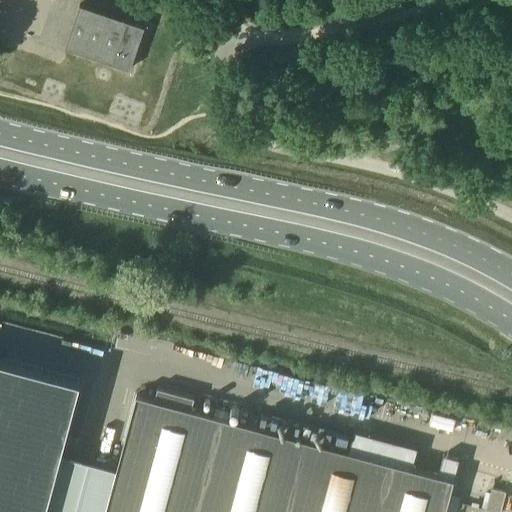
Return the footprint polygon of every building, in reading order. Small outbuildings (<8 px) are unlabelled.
[(145,26),(80,4),(65,47),(130,69),(145,26)] [(486,148),(511,148),(511,124),(486,125),(486,148)] [(0,357),(0,511),(44,511),(80,379),(0,357)] [(459,511),(447,508),(455,479),(454,479),(459,458),(444,454),(439,474),(412,467),(417,447),(354,430),(349,450),(191,408),(195,396),(158,386),(155,398),(138,393),(118,469),(95,464),(88,492),(110,497),(106,511),(459,511)] [(492,488),(487,509),(498,511),(499,511),(505,491),(492,488)]
